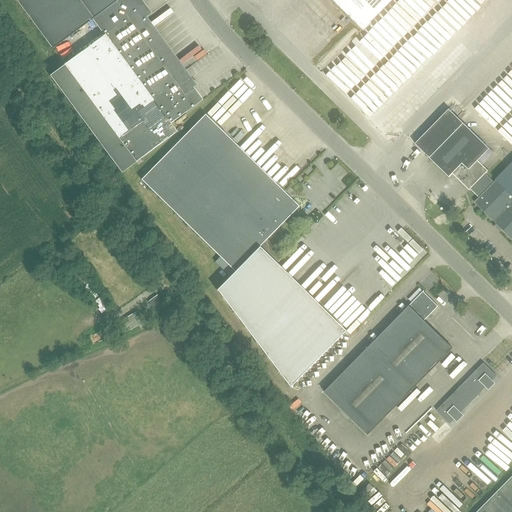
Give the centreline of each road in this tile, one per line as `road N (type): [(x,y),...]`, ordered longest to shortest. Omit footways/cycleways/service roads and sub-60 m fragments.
road 1 (unclassified): [(511,318),(200,0)]
road 2 (track): [(0,72),(183,310)]
road 3 (track): [(183,310),(340,511)]
